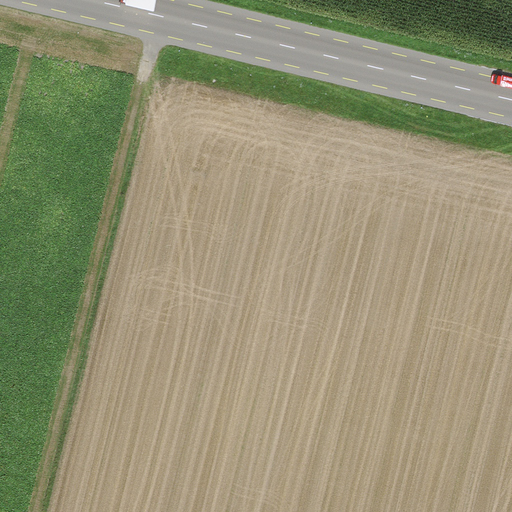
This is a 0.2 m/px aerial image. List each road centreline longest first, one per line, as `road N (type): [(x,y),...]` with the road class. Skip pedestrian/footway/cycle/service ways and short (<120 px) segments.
road 1 (primary): [(81,0),(511,102)]
road 2 (track): [(113,207),(158,18)]
